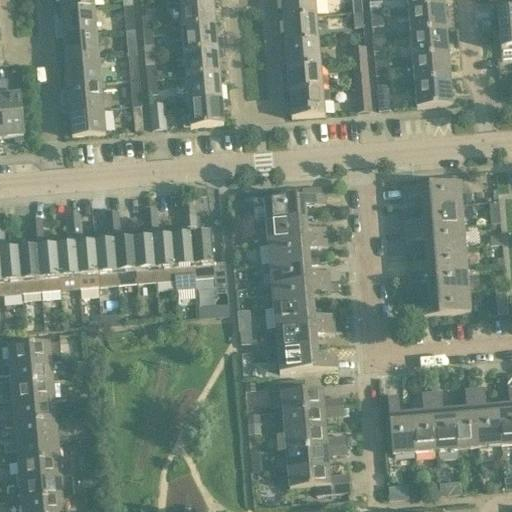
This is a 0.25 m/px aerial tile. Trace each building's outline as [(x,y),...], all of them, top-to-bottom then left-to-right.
[(59,0),(60,14),(94,11),(93,0),(59,0)] [(121,0),(122,9),(132,8),(131,0),(121,0)] [(280,0),(282,23),(315,20),(313,0),(280,0)] [(351,0),(353,16),(362,15),(360,0),(351,0)] [(405,0),(407,11),(443,8),(442,0),(405,0)] [(179,6),(181,32),(214,29),(212,3),(179,6)] [(123,10),(125,34),(134,34),(132,8),(122,9),(122,10),(123,10)] [(407,11),(409,37),(446,34),(443,8),(407,11)] [(60,14),(62,40),(96,37),(94,11),(60,14)] [(500,54),(511,52),(511,13),(497,15),(500,54)] [(370,15),(372,30),(383,30),(382,14),(370,15)] [(354,31),(363,30),(362,15),(353,16),(354,31)] [(142,20),(143,35),(165,33),(152,34),(151,19),(142,20)] [(282,23),(284,47),(317,44),(315,20),(282,23)] [(181,32),(183,57),(217,54),(214,29),(181,32)] [(143,35),(145,60),(154,59),(153,41),(165,40),(165,33),(143,35)] [(125,34),(127,59),(136,59),(134,34),(125,34)] [(409,37),(411,62),(448,59),(446,34),(409,37)] [(62,40),(65,65),(98,62),(96,37),(62,40)] [(372,39),(373,56),(385,55),(384,39),(372,39)] [(284,47),(286,72),(320,69),(317,44),(284,47)] [(351,51),(352,66),(366,65),(365,50),(351,51)] [(183,57),(185,82),(219,79),(217,54),(183,57)] [(127,59),(130,85),(139,84),(136,59),(127,59)] [(145,60),(147,85),(157,84),(154,59),(145,60)] [(411,62),(413,86),(450,83),(448,59),(411,62)] [(65,65),(67,90),(101,88),(98,62),(65,65)] [(374,64),(375,80),(387,79),(386,63),(374,64)] [(352,66),(354,91),(368,90),(366,65),(352,66)] [(286,72),(289,98),(328,94),(328,93),(322,93),(320,69),(286,72)] [(185,82),(187,107),(221,104),(219,79),(185,82)] [(0,83),(0,107),(3,142),(13,141),(14,146),(24,145),(20,97),(9,98),(7,83),(0,83)] [(452,109),(450,83),(413,86),(415,112),(452,109)] [(130,85),(132,110),(141,109),(139,84),(130,85)] [(158,98),(157,84),(147,85),(148,99),(158,98)] [(67,90),(69,115),(103,113),(101,88),(67,90)] [(378,115),(390,114),(388,89),(376,89),(378,115)] [(356,117),(370,116),(368,90),(354,91),(356,117)] [(329,104),(328,94),(289,98),(291,122),(324,119),(323,105),(329,104)] [(187,107),(188,119),(181,120),(182,127),(169,128),(169,133),(182,132),(189,131),(222,128),(221,104),(187,107)] [(134,135),(136,135),(143,134),(141,109),(132,110),(134,135)] [(151,134),(165,133),(163,109),(149,110),(151,134)] [(105,137),(103,113),(69,115),(71,140),(105,137)] [(420,201),(421,212),(462,209),(460,186),(401,191),(402,202),(420,201)] [(264,202),(266,225),(307,221),(306,210),(324,209),(323,198),(264,202)] [(181,210),(182,221),(196,220),(195,209),(181,210)] [(404,224),(405,235),(464,230),(462,209),(421,212),(422,223),(404,224)] [(143,213),(144,224),(157,223),(157,212),(143,213)] [(105,217),(106,227),(119,226),(118,216),(105,217)] [(66,220),(67,231),(81,229),(80,219),(66,220)] [(197,231),(196,220),(182,221),(183,232),(197,231)] [(266,225),(268,246),(326,242),(325,231),(308,233),(307,221),(266,225)] [(28,223),(28,234),(43,233),(42,222),(28,223)] [(144,224),(144,235),(158,234),(157,223),(144,224)] [(120,237),(119,226),(106,227),(106,238),(120,237)] [(81,240),(81,229),(67,231),(67,241),(81,240)] [(424,244),(425,255),(465,252),(464,230),(405,235),(406,246),(424,244)] [(43,244),(43,233),(28,234),(29,245),(43,244)] [(191,239),(194,283),(214,281),(215,289),(225,289),(223,267),(213,267),(211,237),(191,239)] [(172,241),(175,284),(176,294),(195,292),(194,283),(191,239),(172,241)] [(152,242),(156,286),(175,284),(172,241),(152,242)] [(133,244),(137,288),(156,286),(152,242),(133,244)] [(268,246),(270,268),(310,265),(310,253),(327,252),(326,242),(268,246)] [(114,245),(118,289),(137,288),(133,244),(114,245)] [(94,247),(98,291),(118,289),(114,245),(94,247)] [(75,249),(79,293),(98,291),(94,247),(75,249)] [(75,249),(56,251),(60,294),(79,293),(75,249)] [(37,252),(40,296),(60,294),(56,251),(56,250),(37,252)] [(18,254),(21,297),(40,296),(37,252),(18,254)] [(407,268),(408,279),(467,274),(465,252),(425,255),(426,266),(407,268)] [(0,255),(0,274),(2,299),(21,297),(18,254),(0,255)] [(270,268),(272,290),(330,285),(340,285),(339,274),(329,275),(311,276),(310,265),(270,268)] [(427,287),(428,299),(469,295),(467,274),(408,279),(409,289),(427,287)] [(272,290),(273,311),(314,308),(313,297),(338,295),(338,286),(330,287),(330,285),(272,290)] [(471,318),(469,295),(428,299),(429,309),(411,310),(412,323),(471,318)] [(275,333),(342,327),(345,327),(344,318),(343,318),(343,317),(333,318),(333,317),(315,319),(314,308),(273,311),(275,333)] [(275,333),(277,355),(318,351),(317,340),(334,338),(334,337),(343,337),(342,327),(275,333)] [(8,370),(50,366),(61,365),(59,345),(7,350),(8,370)] [(319,362),(318,351),(277,355),(279,377),(305,375),(337,373),(336,360),(319,362)] [(8,370),(10,389),(52,385),(50,366),(8,370)] [(10,389),(12,409),(54,405),(66,404),(64,384),(52,385),(10,389)] [(281,397),(282,417),(343,411),(342,402),(323,403),(322,393),(305,395),(305,384),(278,385),(278,397),(281,397)] [(496,410),(500,450),(511,448),(511,390),(507,391),(508,408),(496,410)] [(473,393),(478,452),(500,450),(496,410),(485,411),(483,392),(473,393)] [(453,413),(456,454),(478,452),(473,393),(464,394),(465,412),(453,413)] [(430,397),(435,456),(456,454),(453,413),(442,414),(440,396),(430,397)] [(410,417),(413,458),(435,456),(430,397),(420,398),(422,416),(410,417)] [(391,460),(413,458),(410,417),(399,418),(398,400),(386,401),(391,460)] [(12,409),(14,428),(55,424),(54,405),(12,409)] [(282,417),(284,436),(326,433),(325,422),(344,420),(343,411),(282,417)] [(15,447),(57,443),(67,442),(66,423),(56,424),(55,424),(14,428),(15,447)] [(284,436),(285,455),(347,450),(346,440),(326,442),(326,433),(284,436)] [(15,447),(17,466),(59,462),(57,443),(15,447)] [(285,455),(287,475),(329,471),(328,460),(347,459),(347,450),(285,455)] [(17,466),(19,485),(71,480),(70,461),(59,462),(17,466)] [(314,501),(348,498),(351,497),(349,479),(330,480),(329,471),(287,475),(289,495),(313,493),(314,501)] [(20,505),(62,501),(73,499),(71,480),(19,485),(20,505)] [(20,505),(21,511),(63,511),(62,501),(20,505)]
